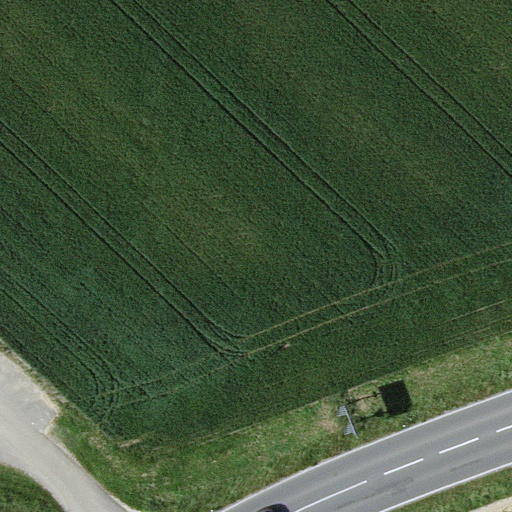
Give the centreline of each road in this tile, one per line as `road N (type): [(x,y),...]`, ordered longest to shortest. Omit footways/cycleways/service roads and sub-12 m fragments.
road 1 (tertiary): [(511,426),(297,511)]
road 2 (track): [(92,511),(0,414)]
